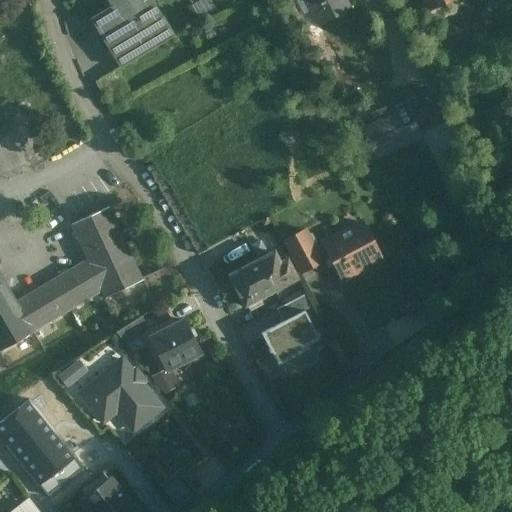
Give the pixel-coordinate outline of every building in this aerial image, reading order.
[(108,0),(113,7),(92,20),(120,67),(173,36),(151,0),(108,0)] [(306,0),(320,26),(351,10),(345,0),(306,0)] [(421,0),(429,13),(453,0),(421,0)] [(511,6),(502,9),(508,32),(511,31),(511,6)] [(132,96),(117,69),(96,81),(112,108),(132,96)] [(427,91),(404,104),(415,124),(438,111),(427,91)] [(391,117),(364,129),(370,144),(396,133),(397,132),(391,117)] [(397,132),(396,133),(401,144),(422,135),(417,123),(397,132)] [(396,133),(370,144),(378,160),(386,156),(384,152),(401,144),(396,133)] [(0,351),(102,292),(105,299),(143,281),(110,208),(71,226),(87,261),(79,266),(78,266),(16,303),(0,276),(0,351)] [(362,223),(323,244),(342,279),(356,272),(357,273),(360,274),(367,271),(367,268),(367,266),(381,259),(362,223)] [(305,231),(284,242),(301,273),(322,262),(305,231)] [(274,252),(265,257),(237,272),(237,271),(229,276),(233,283),(245,307),(297,279),(287,260),(280,264),(278,261),(274,252)] [(305,295),(277,310),(283,322),(304,311),(305,311),(312,307),(305,295)] [(283,322),(261,334),(270,350),(268,351),(270,353),(271,352),(275,360),(291,352),(294,357),(309,349),(307,346),(319,339),(305,311),(304,311),(283,322)] [(141,317),(116,333),(126,346),(149,332),(141,317)] [(183,321),(150,338),(167,371),(200,354),(183,321)] [(122,360),(80,394),(97,415),(107,408),(115,409),(133,431),(161,408),(122,360)] [(78,363),(59,378),(67,388),(86,372),(78,363)] [(73,457),(29,402),(28,401),(27,401),(27,402),(11,415),(57,471),(73,458),(73,459),(74,458),(73,457)] [(57,471),(11,415),(0,423),(0,434),(40,484),(40,486),(41,485),(41,484),(57,471)] [(57,471),(41,484),(41,485),(52,497),(62,489),(55,481),(61,476),(57,471)] [(174,502),(190,491),(177,473),(161,485),(174,502)] [(113,511),(128,501),(110,479),(82,502),(89,511),(113,511)]
